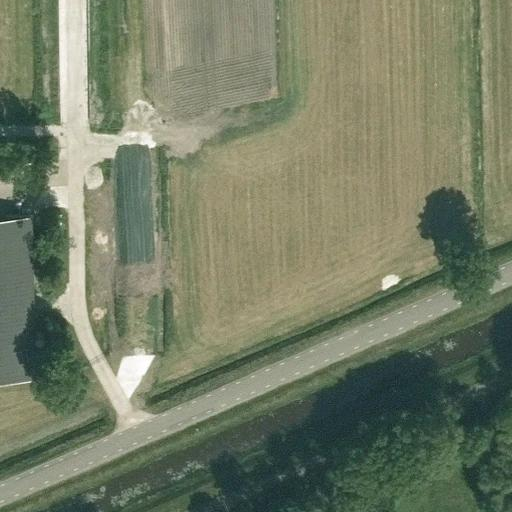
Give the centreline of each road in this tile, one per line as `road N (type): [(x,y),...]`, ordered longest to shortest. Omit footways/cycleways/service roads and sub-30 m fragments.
road 1 (unclassified): [(0,493),(511,271)]
road 2 (unclassified): [(197,511),(511,374)]
